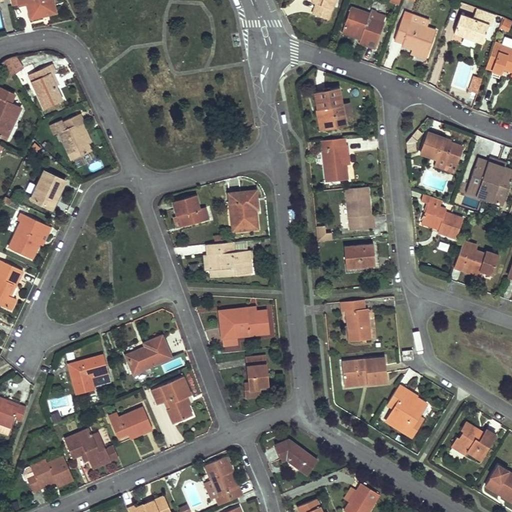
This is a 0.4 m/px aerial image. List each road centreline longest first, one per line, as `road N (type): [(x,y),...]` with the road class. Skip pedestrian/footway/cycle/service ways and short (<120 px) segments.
road 1 (residential): [(176,285),(57,332),(37,324),(35,309),(90,193),(135,171)]
road 2 (residential): [(277,149),(306,402)]
road 3 (residential): [(135,171),(78,50),(53,36),(0,47)]
road 4 (residential): [(413,283),(404,266),(386,77)]
road 5 (residential): [(48,511),(229,432)]
road 6 (residential): [(306,402),(321,424),(460,511)]
road 7 (residential): [(511,409),(429,356),(413,283)]
road 8 (residential): [(229,432),(176,285)]
road 9 (residential): [(277,149),(142,186)]
road 10 (residential): [(511,132),(386,77)]
road 11 (residential): [(386,77),(267,49)]
